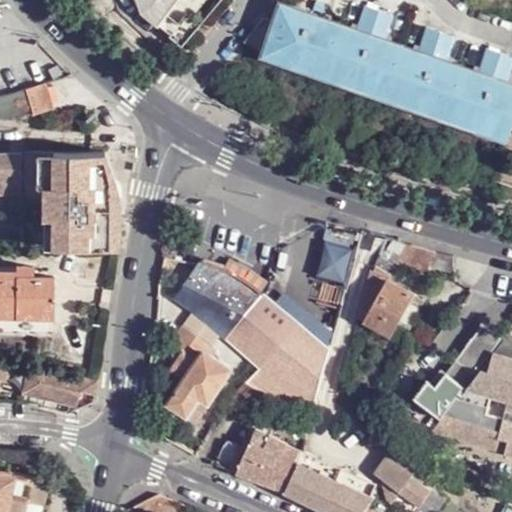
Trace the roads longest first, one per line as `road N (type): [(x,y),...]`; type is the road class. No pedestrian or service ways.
road 1 (secondary): [(169,117),(229,154),(363,205),(511,246)]
road 2 (residential): [(169,117),(114,452)]
road 3 (unknown): [(363,205),(346,334),(327,401),(379,479)]
road 4 (secondary): [(34,0),(100,70),(169,117)]
road 5 (residential): [(114,452),(267,511)]
